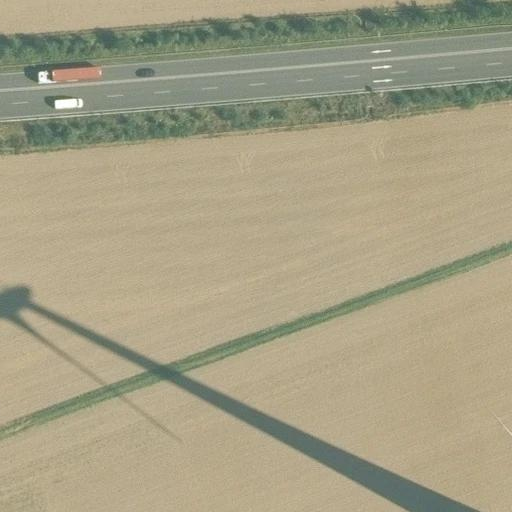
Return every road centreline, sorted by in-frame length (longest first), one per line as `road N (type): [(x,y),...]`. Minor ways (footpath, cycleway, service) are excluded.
road 1 (track): [(0,450),(511,262)]
road 2 (trunk): [(0,102),(511,60)]
